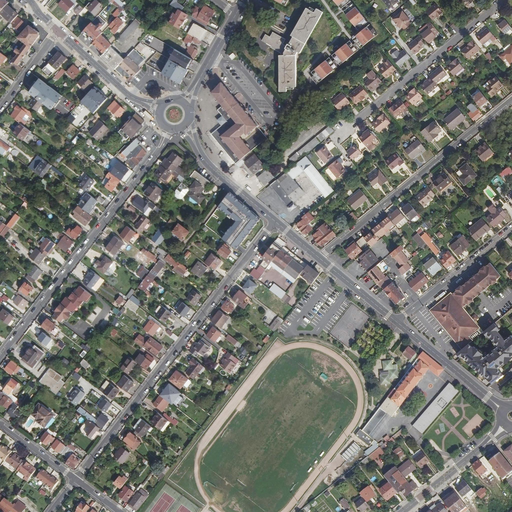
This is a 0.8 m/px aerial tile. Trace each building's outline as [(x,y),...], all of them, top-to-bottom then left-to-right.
[(10,2),(7,0),(0,0),(0,13),(2,10),(10,2)] [(67,12),(75,4),(70,0),(62,0),(58,4),(67,12)] [(96,15),(102,9),(100,7),(102,4),(97,0),(96,0),(89,8),(96,15)] [(125,9),(114,0),(112,0),(112,1),(119,8),(113,15),(117,18),(118,17),(122,12),(125,9)] [(173,2),(173,0),(170,0),(169,2),(167,2),(163,7),(164,8),(163,9),(166,11),(171,4),(173,2)] [(187,0),(173,0),(173,2),(171,4),(174,6),(177,8),(179,9),(180,10),(183,6),(178,2),(178,0),(186,0),(187,0)] [(189,0),(187,0),(183,6),(180,10),(182,11),(189,0)] [(334,0),(342,9),(351,1),(350,0),(334,0)] [(398,1),(397,0),(383,0),(393,12),(400,6),(397,2),(398,1)] [(470,0),(458,0),(459,1),(458,1),(462,6),(464,5),(467,8),(467,7),(469,10),(475,6),(472,3),(473,3),(470,0)] [(86,7),(82,4),(76,10),(79,14),(86,7)] [(343,11),(358,29),(368,22),(353,4),(343,11)] [(426,12),(433,21),(437,18),(439,16),(440,17),(444,14),(436,4),(426,12)] [(17,16),(19,15),(8,5),(2,10),(0,13),(0,19),(4,16),(12,22),(17,16)] [(197,19),(207,25),(215,11),(205,5),(202,10),(197,19)] [(192,16),(197,19),(202,10),(197,7),(193,13),(194,13),(192,16)] [(315,12),(307,8),(292,35),(294,36),(289,44),(288,44),(287,46),(283,44),(285,39),(273,32),(270,37),(266,34),(262,41),(272,46),(271,47),(281,53),(281,55),(280,55),(280,91),(287,91),(287,87),(297,87),(296,55),(298,52),(300,53),(324,13),(317,9),(315,12)] [(176,11),(169,22),(180,28),(182,23),(183,24),(186,19),(185,19),(188,14),(182,11),(180,10),(179,9),(178,12),(176,11)] [(404,30),(411,24),(409,21),(410,20),(403,11),(393,19),(400,28),(402,27),(404,30)] [(99,15),(83,33),(91,40),(100,30),(107,22),(99,15)] [(19,18),(17,16),(12,22),(9,26),(10,28),(13,25),(15,26),(13,28),(15,30),(16,29),(17,30),(18,29),(19,30),(26,23),(20,18),(19,18)] [(117,18),(110,25),(114,29),(112,30),(116,33),(120,29),(120,28),(124,23),(122,20),(121,20),(118,17),(117,18)] [(141,22),(136,18),(117,40),(122,44),(141,22)] [(511,28),(504,19),(501,21),(502,22),(500,24),(498,26),(505,34),(511,28)] [(201,40),(207,30),(194,23),(188,33),(201,40)] [(421,35),(428,44),(431,42),(430,41),(432,39),(436,37),(435,35),(438,33),(430,23),(427,26),(429,28),(421,35)] [(29,25),(18,38),(26,44),(21,51),(17,48),(15,51),(18,53),(12,61),(18,65),(40,35),(39,32),(29,25)] [(367,26),(352,39),(360,48),(378,34),(373,28),(370,30),(367,26)] [(494,36),(487,28),(477,36),(483,44),(494,36)] [(91,40),(94,43),(101,34),(103,32),(100,30),(91,40)] [(153,36),(148,33),(141,42),(153,49),(154,47),(149,44),(153,36)] [(199,44),(201,40),(188,33),(187,35),(189,36),(185,42),(188,44),(189,42),(192,43),(193,41),(199,44)] [(113,44),(101,34),(94,43),(105,53),(111,46),(113,44)] [(407,46),(414,54),(422,48),(420,45),(423,43),(418,37),(407,46)] [(480,49),(473,40),(469,43),(470,44),(468,45),(461,51),(468,59),(480,49)] [(350,41),(332,55),(340,65),(358,50),(350,41)] [(141,52),(146,47),(141,42),(136,47),(141,52)] [(185,54),(193,59),(198,51),(197,50),(198,47),(195,46),(194,47),(191,45),(190,46),(188,45),(187,48),(189,49),(185,54)] [(510,65),(511,62),(511,45),(504,52),(505,53),(499,57),(502,61),(505,59),(510,65)] [(105,53),(102,56),(112,66),(121,56),(111,46),(105,53)] [(185,54),(171,46),(167,52),(172,55),(170,58),(171,59),(187,68),(189,65),(191,66),(194,60),(193,59),(185,54)] [(125,59),(116,69),(124,76),(130,76),(131,74),(139,66),(146,59),(135,48),(125,59)] [(407,59),(401,52),(400,53),(397,50),(391,55),(394,58),(393,59),(399,66),(407,59)] [(410,57),(404,50),(401,52),(407,59),(410,57)] [(50,77),(67,59),(59,52),(43,70),(50,77)] [(125,59),(121,56),(112,66),(116,69),(125,59)] [(330,57),(312,72),(320,82),(338,67),(330,57)] [(187,68),(171,59),(167,66),(169,67),(167,70),(165,69),(163,73),(181,83),(183,79),(181,78),(183,75),(185,76),(189,69),(187,68)] [(452,63),(447,67),(454,76),(463,68),(456,59),(452,62),(452,63)] [(395,68),(388,60),(383,64),(385,66),(379,70),(385,77),(389,74),(392,72),(393,72),(392,71),(395,68)] [(74,78),(81,71),(74,65),(67,72),(74,78)] [(139,66),(131,74),(134,77),(142,69),(139,66)] [(441,67),(429,76),(431,78),(436,84),(447,75),(441,67)] [(63,69),(55,77),(58,80),(66,71),(63,69)] [(382,82),(372,70),(367,75),(369,78),(364,82),(372,92),(375,90),(374,88),(378,84),(382,82)] [(85,92),(93,83),(86,76),(77,85),(85,92)] [(30,89),(32,90),(41,79),(40,78),(37,82),(36,81),(30,89)] [(428,94),(438,86),(436,84),(431,78),(421,86),(428,94)] [(484,87),(486,89),(486,90),(492,97),(497,93),(495,91),(499,89),(503,85),(497,78),(493,82),(492,80),(489,83),(484,87)] [(30,93),(36,97),(43,103),(52,109),(54,106),(62,95),(41,79),(32,90),(30,93)] [(220,145),(236,164),(248,153),(267,138),(221,82),(219,83),(217,82),(211,87),(212,89),(210,90),(221,103),(215,107),(223,117),(220,120),(220,123),(222,126),(211,135),(220,145)] [(154,85),(148,93),(156,99),(162,91),(154,85)] [(367,94),(361,86),(349,95),(356,104),(360,100),(361,101),(365,98),(364,97),(367,94)] [(413,104),(423,97),(416,88),(411,92),(411,93),(406,96),(413,104)] [(480,106),(487,100),(481,92),(474,98),(480,106)] [(95,108),(102,100),(94,93),(86,101),(95,108)] [(347,105),(351,102),(342,93),(332,101),(339,110),(347,104),(347,105)] [(62,95),(54,106),(56,107),(61,100),(60,99),(63,95),(62,95)] [(43,103),(36,97),(30,106),(37,111),(43,103)] [(405,113),(409,110),(401,100),(398,103),(398,102),(389,109),(396,117),(404,111),(405,113)] [(125,110),(115,101),(109,108),(119,118),(122,115),(121,114),(125,110)] [(474,120),(482,114),(478,109),(478,110),(476,108),(471,102),(466,105),(471,112),(469,114),(474,120)] [(31,113),(23,107),(21,109),(17,106),(15,109),(16,110),(11,116),(19,123),(22,120),(25,122),(31,113)] [(444,121),(451,130),(466,118),(458,109),(444,121)] [(306,125),(310,130),(323,119),(319,114),(306,125)] [(373,124),(379,133),(391,123),(384,114),(380,118),(373,124)] [(132,117),(119,132),(127,139),(130,136),(132,138),(143,127),(138,122),(132,117)] [(98,140),(108,128),(101,121),(90,133),(98,140)] [(437,134),(441,131),(434,122),(422,132),(430,142),(438,135),(437,134)] [(30,131),(19,123),(16,127),(17,128),(13,133),(23,140),(30,131)] [(284,151),(309,131),(305,126),(279,147),(284,151)] [(334,131),(330,126),(317,137),(321,142),(334,131)] [(359,138),(366,147),(376,138),(369,130),(367,130),(366,131),(366,133),(363,135),(359,138)] [(137,138),(133,143),(122,153),(129,159),(126,162),(134,169),(137,165),(138,165),(149,150),(137,138)] [(320,143),(316,138),(290,159),(293,164),(320,143)] [(11,148),(0,140),(0,145),(6,150),(8,152),(11,148)] [(424,147),(418,140),(405,151),(412,159),(418,153),(424,147)] [(475,151),(475,152),(486,144),(485,143),(475,151)] [(486,144),(475,152),(483,161),(493,153),(486,144)] [(328,150),(326,146),(317,153),(325,164),(333,157),(328,150)] [(347,153),(353,160),(360,154),(358,151),(359,150),(355,146),(347,153)] [(167,157),(163,163),(164,163),(165,164),(175,171),(178,167),(183,159),(174,152),(169,159),(167,157)] [(248,153),(236,164),(239,168),(246,168),(252,176),(268,163),(259,152),(250,159),(249,158),(251,156),(248,153)] [(396,153),(386,162),(392,170),(399,164),(400,166),(404,162),(396,153)] [(36,170),(44,159),(39,156),(31,168),(35,171),(36,170)] [(293,180),(298,176),(303,171),(312,164),(306,156),(271,185),(288,206),(304,193),(293,180)] [(36,170),(43,175),(51,165),(44,159),(36,170)] [(337,160),(328,167),(337,179),(346,172),(340,165),(341,164),(337,160)] [(178,177),(180,179),(182,177),(180,175),(175,171),(165,164),(163,167),(162,166),(155,175),(159,178),(156,181),(159,184),(162,181),(165,183),(172,174),(177,178),(178,177)] [(326,198),(334,191),(320,173),(312,164),(303,171),(326,198)] [(476,176),(467,164),(460,170),(463,174),(459,178),(465,185),(476,176)] [(65,175),(52,166),(50,168),(57,173),(63,177),(65,175)] [(112,174),(121,181),(125,177),(124,176),(129,170),(125,166),(123,169),(121,167),(117,172),(115,170),(112,174)] [(265,186),(278,175),(271,166),(258,177),(265,186)] [(379,170),(368,179),(373,185),(378,181),(381,186),(388,181),(379,170)] [(183,171),(180,175),(182,177),(185,179),(188,175),(183,171)] [(205,188),(206,188),(210,182),(196,171),(191,177),(196,181),(205,188)] [(112,174),(110,172),(107,176),(111,179),(106,186),(113,191),(121,181),(112,174)] [(440,191),(452,182),(445,173),(433,183),(440,191)] [(79,186),(87,192),(95,181),(88,176),(85,180),(84,180),(79,186)] [(182,183),(174,193),(182,199),(190,191),(191,192),(189,195),(200,204),(205,197),(201,194),(205,188),(196,181),(190,189),(182,183)] [(453,183),(452,182),(440,191),(441,192),(453,183)] [(154,201),(162,190),(153,183),(145,194),(154,201)] [(431,197),(435,194),(429,187),(416,198),(423,206),(432,198),(431,197)] [(368,199),(361,191),(348,201),(355,210),(368,199)] [(84,197),(78,205),(90,214),(94,209),(92,208),(98,201),(96,200),(87,192),(84,196),(84,197)] [(237,249),(260,218),(230,192),(219,206),(231,217),(233,216),(238,220),(233,227),(232,226),(222,238),(224,239),(237,249)] [(98,201),(102,204),(105,200),(99,196),(96,200),(98,201)] [(153,209),(156,206),(146,198),(144,201),(138,196),(133,204),(134,204),(144,212),(145,213),(149,206),(153,209)] [(25,201),(21,206),(24,209),(26,210),(29,205),(25,201)] [(418,214),(409,203),(402,209),(411,220),(418,214)] [(144,212),(134,204),(133,206),(143,213),(144,212)] [(487,218),(495,228),(502,221),(501,220),(503,219),(503,218),(507,215),(501,208),(497,210),(493,205),(489,209),(492,213),(487,218)] [(86,225),(92,217),(78,206),(72,215),(86,225)] [(391,213),(388,216),(388,217),(395,224),(395,225),(405,217),(398,209),(392,214),(391,213)] [(299,227),(301,230),(309,224),(315,219),(309,212),(303,217),(304,219),(298,224),(300,226),(299,227)] [(353,221),(358,218),(353,212),(349,215),(353,221)] [(20,216),(16,213),(7,225),(10,227),(11,228),(15,221),(16,222),(20,216)] [(138,223),(134,228),(142,233),(146,228),(145,228),(150,220),(145,216),(139,223),(138,223)] [(387,228),(388,230),(395,224),(388,217),(382,222),(387,228)] [(491,229),(482,219),(468,230),(476,240),(486,231),(487,232),(491,229)] [(416,231),(418,233),(421,237),(426,232),(430,228),(427,224),(426,223),(416,231)] [(180,245),(190,232),(179,224),(169,236),(180,245)] [(309,224),(301,230),(304,233),(305,232),(306,234),(313,229),(309,224)] [(314,238),(317,241),(331,230),(326,224),(318,231),(318,232),(314,236),(315,237),(314,238)] [(372,230),(376,235),(377,235),(378,236),(380,235),(382,237),(387,233),(384,229),(380,224),(372,230)] [(10,227),(7,225),(0,234),(0,238),(2,240),(3,239),(5,236),(4,235),(10,227)] [(75,239),(82,230),(78,226),(74,231),(70,228),(67,233),(75,239)] [(128,226),(120,236),(129,242),(136,233),(128,226)] [(162,229),(152,241),(155,243),(163,232),(164,231),(163,230),(162,229)] [(331,230),(317,241),(320,245),(321,244),(322,246),(336,235),(332,229),(331,230)] [(61,240),(57,245),(62,248),(65,251),(66,249),(67,249),(73,242),(61,232),(57,237),(61,240)] [(163,232),(155,243),(158,246),(167,235),(163,232)] [(429,237),(426,232),(421,237),(424,241),(429,237)] [(426,243),(424,241),(421,237),(418,233),(414,236),(422,246),(426,243)] [(352,259),(353,258),(361,251),(362,251),(360,248),(367,242),(371,247),(378,242),(374,237),(371,234),(365,239),(364,238),(356,244),(355,242),(345,250),(352,259)] [(442,247),(444,245),(436,235),(434,236),(436,237),(434,238),(442,247)] [(9,245),(10,247),(16,239),(12,236),(8,242),(10,244),(9,245)] [(55,243),(47,237),(46,238),(44,236),(41,240),(43,242),(40,246),(42,248),(48,252),(50,254),(54,248),(52,247),(55,243)] [(115,237),(111,243),(120,249),(124,244),(115,237)] [(283,247),(284,246),(286,243),(278,237),(275,241),(283,247)] [(428,245),(437,255),(440,253),(431,241),(432,240),(429,237),(424,241),(426,243),(428,245)] [(462,250),(469,245),(463,237),(451,246),(458,255),(463,251),(462,250)] [(266,270),(270,264),(283,247),(275,241),(263,256),(265,258),(260,265),(266,270)] [(120,249),(111,243),(106,248),(115,255),(120,249)] [(227,248),(229,247),(225,244),(218,252),(226,258),(232,251),(227,248)] [(402,266),(407,262),(409,260),(402,251),(404,249),(401,245),(390,254),(393,258),(394,257),(402,266)] [(282,273),(296,256),(284,246),(283,247),(270,264),(282,273)] [(142,252),(147,256),(153,260),(157,264),(160,260),(165,253),(166,252),(160,247),(157,250),(162,254),(157,260),(155,259),(156,258),(149,252),(148,253),(144,249),(142,252)] [(46,255),(40,251),(37,248),(30,257),(39,264),(46,255)] [(362,260),(360,261),(360,262),(361,263),(359,265),(364,271),(366,269),(366,270),(378,260),(369,249),(363,253),(360,257),(362,260)] [(142,252),(140,251),(136,256),(143,261),(147,256),(142,252)] [(353,258),(355,260),(358,258),(360,257),(363,253),(361,251),(353,258)] [(160,260),(165,264),(168,261),(176,266),(173,270),(182,277),(188,269),(180,263),(172,257),(173,257),(172,256),(169,254),(168,255),(165,253),(160,260)] [(205,263),(214,269),(221,260),(212,253),(205,263)] [(456,260),(449,253),(445,256),(445,257),(444,258),(446,261),(446,262),(449,266),(456,260)] [(299,276),(307,265),(296,256),(282,273),(294,282),(299,276)] [(109,267),(113,262),(106,257),(101,263),(98,260),(94,266),(104,273),(107,269),(109,270),(110,268),(109,267)] [(442,268),(434,257),(424,265),(433,275),(442,268)] [(157,264),(148,276),(153,279),(165,264),(160,260),(157,264)] [(383,260),(368,272),(377,283),(386,276),(383,274),(387,271),(388,270),(389,267),(383,260)] [(191,271),(200,277),(207,268),(199,261),(191,271)] [(412,268),(407,262),(402,266),(399,269),(403,275),(412,268)] [(501,276),(491,263),(485,268),(482,270),(461,287),(461,288),(459,290),(458,290),(453,294),(463,307),(469,302),(471,300),(472,300),(493,283),(495,280),(496,281),(501,276)] [(311,285),(319,274),(307,265),(299,276),(311,285)] [(27,278),(33,283),(42,271),(35,266),(28,275),(29,276),(27,278)] [(150,271),(143,266),(137,274),(143,279),(150,271)] [(249,274),(257,280),(262,275),(254,268),(249,274)] [(101,277),(91,270),(88,274),(89,274),(87,277),(85,280),(93,286),(94,286),(101,277)] [(429,281),(422,273),(415,278),(422,286),(429,281)] [(148,275),(143,281),(139,287),(150,296),(152,294),(147,291),(146,290),(152,281),(154,283),(158,286),(159,284),(153,279),(148,276),(148,275)] [(386,276),(377,283),(381,287),(382,286),(384,289),(392,282),(387,275),(386,276)] [(415,278),(409,284),(416,292),(422,286),(415,278)] [(243,288),(250,294),(257,286),(250,279),(243,288)] [(85,280),(83,283),(91,289),(93,286),(85,280)] [(18,292),(25,298),(33,288),(30,285),(30,284),(27,281),(18,292)] [(146,290),(147,291),(154,283),(152,281),(146,290)] [(384,289),(383,290),(389,298),(391,297),(397,304),(398,303),(399,305),(406,299),(400,291),(400,290),(398,287),(397,288),(392,282),(384,289)] [(281,299),(285,294),(286,293),(274,284),(269,290),(281,299)] [(85,302),(91,294),(80,286),(77,289),(76,288),(69,297),(67,296),(61,303),(63,305),(73,312),(78,306),(79,307),(84,301),(85,302)] [(195,305),(201,296),(194,290),(187,299),(195,305)] [(240,290),(232,300),(244,309),(247,304),(243,301),(247,296),(240,290)] [(469,337),(480,328),(475,321),(472,317),(463,307),(453,294),(451,292),(429,310),(462,350),(469,344),(472,341),(469,337)] [(281,299),(286,303),(290,298),(285,294),(281,299)] [(23,309),(28,302),(20,295),(14,303),(23,309)] [(141,302),(132,295),(129,299),(138,306),(141,302)] [(124,304),(126,302),(120,297),(116,302),(120,305),(122,303),(124,304)] [(138,306),(129,299),(126,304),(135,311),(139,306),(138,306)] [(177,310),(183,302),(180,299),(173,308),(177,310)] [(233,308),(235,306),(228,300),(223,306),(224,307),(222,308),(226,310),(227,309),(231,312),(234,308),(233,308)] [(67,321),(74,313),(73,312),(63,305),(61,303),(58,308),(56,306),(53,310),(56,313),(66,320),(67,321)] [(185,317),(191,309),(183,303),(177,311),(185,317)] [(172,313),(163,306),(156,315),(164,322),(172,313)] [(0,314),(0,317),(8,324),(14,317),(4,309),(0,314)] [(220,310),(211,321),(217,325),(221,329),(228,320),(222,316),(224,314),(220,310)] [(66,320),(56,313),(53,316),(63,324),(66,320)] [(151,320),(160,326),(162,324),(151,315),(151,320)] [(48,319),(42,327),(50,333),(56,325),(48,319)] [(275,332),(282,323),(277,319),(269,328),(275,332)] [(151,320),(144,329),(152,336),(160,326),(151,320)] [(511,336),(511,335),(508,338),(505,340),(504,339),(498,331),(500,330),(494,323),(484,332),(487,335),(488,334),(495,342),(495,341),(499,346),(493,350),(494,352),(491,355),(490,353),(485,357),(482,355),(483,354),(474,346),(473,347),(469,344),(462,350),(457,354),(493,384),(497,381),(503,375),(498,369),(511,357),(511,336)] [(211,330),(207,336),(215,342),(222,333),(213,326),(210,330),(211,330)] [(52,339),(38,329),(36,331),(40,335),(38,339),(46,346),(52,339)] [(144,348),(145,346),(149,341),(145,338),(140,334),(135,341),(144,348)] [(145,346),(157,355),(163,346),(148,335),(145,338),(149,341),(145,346)] [(233,343),(236,340),(229,335),(226,338),(233,343)] [(195,344),(189,352),(196,357),(199,353),(203,356),(210,348),(200,340),(198,344),(196,345),(195,344)] [(33,367),(45,352),(36,345),(33,349),(31,348),(31,349),(30,348),(28,349),(27,350),(28,353),(23,359),(33,367)] [(240,351),(246,355),(250,350),(243,345),(240,351)] [(372,418),(379,423),(387,413),(392,417),(429,369),(438,377),(444,369),(423,353),(420,357),(408,348),(403,355),(410,360),(408,362),(413,366),(410,370),(405,366),(403,369),(407,373),(381,406),(379,404),(377,408),(379,409),(372,418)] [(235,358),(228,353),(223,359),(224,360),(223,362),(221,365),(230,373),(236,364),(232,361),(235,358)] [(136,361),(137,362),(147,369),(154,359),(148,354),(145,357),(141,355),(136,361)] [(131,357),(121,369),(127,373),(131,369),(131,370),(137,362),(136,361),(131,357)] [(193,380),(199,372),(203,366),(193,358),(189,363),(192,365),(186,374),(193,380)] [(90,364),(84,359),(80,364),(87,369),(90,364)] [(24,369),(12,360),(5,369),(11,374),(13,371),(15,373),(18,369),(21,373),(24,369)] [(383,362),(384,371),(385,371),(386,375),(380,376),(381,385),(391,384),(390,379),(398,378),(397,365),(392,365),(391,361),(383,362)] [(56,395),(65,383),(61,380),(63,377),(51,368),(41,382),(44,385),(56,395)] [(511,368),(503,375),(497,381),(501,386),(510,378),(509,377),(511,374),(511,368)] [(191,381),(177,370),(170,380),(181,388),(184,384),(187,386),(191,381)] [(125,375),(118,385),(127,392),(130,388),(131,387),(134,382),(125,375)] [(19,383),(13,378),(4,390),(9,394),(11,392),(19,383)] [(101,391),(113,400),(120,391),(106,379),(101,386),(104,388),(101,391)] [(161,396),(170,402),(172,405),(174,402),(180,395),(182,393),(169,383),(160,395),(161,396)] [(449,384),(413,425),(422,433),(459,392),(449,384)] [(77,405),(86,394),(78,388),(69,399),(77,405)] [(1,391),(0,390),(0,397),(2,399),(0,402),(0,403),(9,411),(15,402),(9,397),(1,391)] [(180,395),(174,402),(180,406),(185,400),(180,395)] [(170,402),(161,396),(154,405),(163,411),(170,402)] [(9,411),(7,412),(17,420),(22,414),(16,409),(18,406),(21,402),(17,399),(15,402),(9,411)] [(105,412),(111,404),(105,399),(99,407),(105,412)] [(43,428),(47,431),(49,429),(57,418),(39,404),(30,415),(32,417),(33,414),(38,418),(36,420),(37,420),(36,422),(38,424),(40,422),(45,427),(43,428)] [(77,410),(78,411),(88,419),(100,428),(102,429),(104,426),(104,425),(109,418),(108,416),(107,417),(101,414),(97,419),(87,412),(86,412),(80,407),(77,410)] [(163,416),(158,413),(151,422),(161,430),(168,420),(163,416)] [(163,416),(168,420),(172,423),(174,420),(165,414),(163,416)] [(141,418),(134,428),(136,430),(143,420),(141,418)] [(379,423),(372,418),(362,431),(369,436),(379,423)] [(100,428),(88,419),(85,423),(88,425),(86,426),(88,428),(89,432),(87,435),(91,438),(97,431),(98,431),(100,428)] [(151,426),(143,420),(136,430),(137,430),(135,432),(141,437),(143,435),(144,436),(148,431),(151,426)] [(47,431),(41,439),(47,444),(50,440),(52,441),(55,438),(52,435),(54,432),(49,429),(47,431)] [(362,431),(360,430),(356,436),(370,447),(372,444),(374,441),(369,436),(362,431)] [(128,443),(126,445),(134,451),(141,442),(137,439),(138,438),(130,432),(125,440),(128,443)] [(52,447),(61,453),(62,453),(66,447),(60,441),(61,440),(59,438),(52,447)] [(76,448),(78,445),(72,440),(69,443),(76,448)] [(354,442),(341,455),(346,460),(359,447),(354,442)] [(65,460),(67,462),(67,463),(73,467),(75,467),(81,460),(76,456),(77,454),(74,452),(77,449),(76,448),(69,443),(66,447),(62,453),(68,457),(65,460)] [(368,457),(379,448),(376,444),(370,448),(364,453),(368,457)] [(511,444),(503,451),(509,459),(511,455),(511,444)] [(0,448),(0,457),(5,461),(6,460),(10,454),(12,451),(9,449),(8,450),(6,448),(2,445),(0,448)] [(122,447),(121,448),(117,453),(115,457),(124,464),(131,454),(122,447)] [(370,459),(373,462),(385,453),(380,447),(379,448),(368,457),(370,459)] [(404,454),(399,448),(394,452),(396,455),(397,454),(400,458),(404,454)] [(425,465),(430,461),(423,452),(414,460),(420,467),(424,464),(425,465)] [(511,466),(500,452),(489,462),(485,464),(490,470),(493,468),(503,479),(506,477),(509,474),(511,471),(511,466)] [(14,457),(10,454),(6,460),(18,469),(23,462),(20,459),(18,458),(19,456),(16,454),(14,457)] [(405,478),(416,468),(409,460),(398,470),(399,471),(405,478)] [(487,470),(479,460),(472,465),(482,477),(484,476),(482,474),(487,470)] [(27,481),(36,470),(33,468),(32,468),(29,466),(30,465),(25,461),(17,470),(25,476),(24,478),(27,481)] [(406,497),(414,490),(410,484),(408,482),(406,479),(405,478),(399,471),(398,470),(396,467),(384,477),(389,483),(397,493),(398,494),(401,491),(406,497)] [(154,470),(163,477),(165,475),(163,473),(156,468),(154,470)] [(44,484),(50,476),(47,474),(48,474),(43,470),(36,478),(44,484)] [(44,484),(52,490),(58,482),(53,478),(53,479),(50,476),(44,484)] [(115,483),(121,488),(126,482),(120,477),(115,483)] [(462,496),(472,489),(465,480),(456,488),(462,496)] [(388,500),(397,493),(389,483),(380,490),(388,500)] [(373,492),(375,490),(372,485),(360,494),(367,502),(376,495),(373,492)] [(127,501),(134,492),(126,486),(119,495),(127,501)] [(483,494),(485,492),(483,489),(482,488),(477,492),(481,498),(485,495),(483,494)] [(465,511),(469,509),(452,489),(449,491),(465,511)] [(130,503),(138,509),(148,495),(142,490),(139,493),(130,503)] [(441,498),(452,511),(464,511),(465,511),(449,491),(441,498)] [(22,511),(26,508),(17,501),(13,505),(1,495),(0,495),(0,511),(8,511),(9,510),(11,511),(12,511),(22,511)] [(360,511),(362,511),(370,506),(361,496),(356,500),(358,503),(355,505),(360,511)] [(350,507),(344,499),(340,502),(347,510),(350,507)] [(81,505),(75,511),(88,511),(91,509),(82,501),(80,504),(81,505)]
